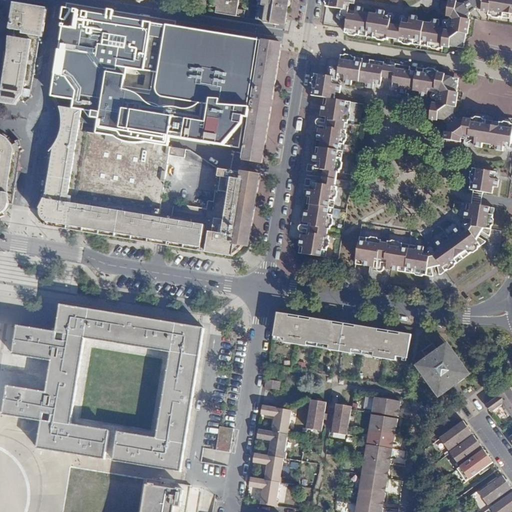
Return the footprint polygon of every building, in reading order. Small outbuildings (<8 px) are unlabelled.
[(217,8),(216,13),(244,18),(245,11),(238,10),(239,0),(211,0),(210,7),(217,8)] [(258,0),(258,8),(261,8),(259,20),(285,24),(286,19),(289,0),(258,0)] [(345,10),(346,4),(354,5),(355,0),(326,0),(325,7),(345,10)] [(488,16),(503,18),(503,14),(511,15),(511,0),(468,0),(469,1),(474,9),(489,12),(488,16)] [(377,10),(376,14),(363,12),(363,8),(356,7),(354,15),(348,14),(345,32),(345,34),(346,34),(359,36),(360,32),(374,34),(373,38),(387,41),(387,39),(400,41),(399,42),(413,45),(414,41),(428,43),(428,47),(435,48),(442,49),(442,46),(455,48),(465,41),(468,23),(469,20),(470,12),(464,4),(441,1),(440,12),(444,16),(451,18),(453,20),(452,29),(449,31),(438,28),(439,21),(432,20),(431,23),(417,21),(418,17),(410,16),(408,24),(402,23),(402,26),(390,24),(391,21),(383,20),(385,11),(377,10)] [(13,3),(5,52),(0,82),(0,93),(1,94),(0,101),(0,102),(16,105),(17,103),(19,100),(20,98),(22,96),(24,94),(33,36),(40,37),(43,37),(48,8),(13,3)] [(171,147),(172,138),(244,150),(262,41),(161,24),(151,23),(95,14),(66,9),(59,51),(55,74),(52,97),(56,97),(74,100),(73,109),(84,110),(88,116),(94,117),(96,119),(100,120),(97,135),(115,137),(117,139),(120,140),(122,141),(125,142),(128,143),(130,144),(133,144),(135,145),(137,145),(139,144),(141,144),(143,144),(145,143),(147,143),(171,147)] [(33,36),(24,94),(28,91),(28,90),(31,91),(40,37),(33,36)] [(281,49),(282,44),(275,43),(262,41),(244,150),(244,152),(264,155),(270,119),(279,64),(281,49)] [(354,62),(355,58),(341,56),(340,56),(340,58),(337,74),(345,76),(343,84),(352,85),(352,81),(365,84),(365,88),(373,89),(374,81),(382,82),(383,78),(393,80),(392,84),(399,85),(398,93),(405,95),(406,90),(420,93),(419,97),(427,98),(429,89),(434,90),(439,91),(441,94),(439,102),(437,104),(430,103),(425,106),(423,117),(445,121),(453,115),(458,86),(452,78),(437,75),(438,72),(423,69),(423,73),(416,72),(409,71),(409,67),(396,65),(395,68),(382,66),(383,63),(369,61),(369,64),(362,63),(354,62)] [(304,247),(303,254),(322,257),(323,250),(328,251),(330,237),(325,236),(327,229),(331,230),(334,214),(329,214),(331,201),(336,202),(338,187),(333,187),(336,172),(340,173),(343,158),(338,158),(340,144),(345,145),(347,130),(343,130),(344,123),(348,124),(351,109),(346,108),(347,102),(335,100),(336,93),(340,94),(341,86),(333,84),(334,78),(314,75),(313,82),(312,89),(316,89),(315,97),(323,98),(328,99),(327,105),(322,104),(321,111),(320,117),(328,118),(327,130),(318,128),(316,140),(321,141),(319,155),(314,154),(312,162),(321,163),(317,191),(308,189),(307,197),(311,198),(309,211),(304,210),(302,223),(312,224),(310,235),(301,234),(299,246),(304,247)] [(20,98),(22,100),(25,103),(27,101),(29,99),(31,97),(33,96),(31,93),(31,91),(28,90),(28,91),(24,94),(22,96),(20,98)] [(56,97),(53,99),(54,101),(56,104),(57,107),(58,111),(59,113),(59,116),(60,119),(60,122),(60,126),(59,129),(59,130),(59,132),(57,136),(55,140),(54,143),(51,146),(49,149),(44,153),(46,156),(53,149),(55,147),(57,144),(58,141),(60,139),(61,135),(62,133),(63,130),(63,127),(63,124),(63,122),(63,120),(63,117),(63,115),(62,113),(62,110),(61,107),(60,105),(59,102),(58,100),(56,97)] [(45,222),(50,223),(55,223),(201,247),(205,225),(172,220),(159,218),(71,203),(72,196),(69,196),(80,132),(84,110),(73,109),(61,107),(62,110),(62,113),(63,115),(63,117),(63,120),(63,122),(63,124),(63,127),(63,130),(62,133),(61,135),(60,139),(58,141),(57,144),(55,147),(53,149),(46,195),(42,204),(41,207),(41,209),(41,212),(41,215),(42,217),(43,219),(43,220),(45,222)] [(485,124),(486,121),(473,119),(472,123),(467,122),(456,120),(448,125),(445,147),(455,149),(461,146),(461,139),(464,137),(475,139),(473,147),(481,148),(482,144),(495,146),(495,150),(502,151),(504,143),(511,144),(511,136),(511,124),(499,123),(499,127),(485,124)] [(97,135),(80,132),(69,196),(72,196),(71,203),(159,218),(170,156),(185,158),(186,150),(171,147),(147,143),(145,143),(143,144),(141,144),(139,144),(137,145),(135,145),(133,144),(130,144),(128,143),(125,142),(122,141),(120,140),(117,139),(115,137),(97,135)] [(3,213),(4,213),(4,212),(6,211),(7,210),(8,208),(8,207),(9,206),(9,204),(10,204),(8,188),(15,150),(12,144),(7,138),(1,134),(0,134),(0,214),(0,215),(1,214),(2,214),(3,213)] [(15,150),(19,163),(21,152),(24,150),(20,144),(20,142),(12,144),(15,150)] [(37,208),(41,209),(41,207),(42,204),(46,195),(53,149),(46,156),(37,208)] [(8,188),(10,204),(13,204),(15,190),(19,163),(15,150),(8,188)] [(243,160),(263,163),(264,155),(244,152),(243,160)] [(209,232),(206,252),(232,256),(238,252),(242,249),(247,242),(250,236),(252,229),(261,176),(219,169),(218,177),(222,178),(219,192),(229,193),(225,220),(215,218),(213,232),(209,232)] [(472,169),(470,183),(474,184),(473,191),(492,194),(493,187),(497,188),(499,180),(490,178),(491,171),(472,169)] [(490,208),(470,205),(469,211),(465,210),(464,218),(473,219),(472,226),(470,230),(464,234),(459,227),(452,232),(454,235),(443,243),(441,240),(434,244),(439,252),(434,256),(429,256),(423,255),(424,247),(416,246),(415,250),(401,248),(402,244),(388,242),(388,243),(381,242),(381,240),(367,238),(366,242),(359,241),(356,260),(363,261),(362,265),(371,266),(374,267),(376,259),(387,261),(386,269),(398,271),(399,267),(413,269),(412,273),(420,274),(432,276),(431,268),(438,266),(440,274),(450,267),(456,262),(454,259),(466,250),(468,254),(480,245),(476,240),(483,228),(490,229),(493,215),(489,214),(490,208)] [(454,235),(452,232),(441,240),(443,243),(454,235)] [(456,262),(468,254),(466,250),(454,259),(456,262)] [(144,436),(119,432),(115,461),(131,463),(149,467),(181,472),(205,328),(163,322),(141,318),(96,311),(76,307),(61,305),(57,332),(18,326),(13,354),(52,361),(49,378),(47,392),(34,390),(8,386),(3,415),(27,418),(42,421),(38,448),(70,454),(72,454),(106,459),(110,430),(96,428),(72,424),(75,406),(79,383),(82,365),(86,340),(100,342),(128,347),(154,351),(170,353),(164,393),(157,438),(144,436)] [(408,359),(410,344),(412,335),(278,313),(274,337),(285,339),(284,343),(307,346),(308,343),(330,346),(329,350),(351,354),(352,350),(374,353),(373,358),(396,361),(397,357),(408,359)] [(449,344),(447,345),(454,355),(456,354),(449,344)] [(454,355),(447,345),(445,347),(452,356),(454,355)] [(452,356),(445,347),(431,357),(422,363),(429,373),(425,375),(432,386),(436,383),(444,393),(466,377),(459,367),(461,365),(454,355),(452,356)] [(429,373),(422,363),(418,366),(425,375),(429,373)] [(470,375),(463,364),(461,365),(469,376),(470,375)] [(469,376),(461,365),(459,367),(466,377),(469,376)] [(282,382),(267,380),(266,388),(281,390),(282,382)] [(440,396),(444,393),(436,383),(432,386),(440,396)] [(511,390),(510,388),(486,406),(489,409),(492,413),(502,405),(511,418),(511,435),(509,437),(511,440),(511,390)] [(310,413),(309,413),(307,429),(322,431),(327,402),(312,400),(310,413)] [(349,406),(337,404),(332,433),(348,436),(353,407),(349,406)] [(263,490),(261,504),(278,507),(279,502),(278,502),(281,483),(282,483),(283,477),(281,477),(284,459),(286,459),(287,454),(285,453),(288,435),(290,436),(291,429),(289,429),(292,410),(263,406),(261,415),(275,417),(273,432),(259,430),(258,439),(271,441),(269,456),(255,453),(254,463),(267,465),(265,480),(251,478),(250,487),(263,490)] [(390,470),(390,466),(391,464),(386,463),(388,456),(392,457),(393,449),(389,449),(390,441),(394,442),(396,434),(391,434),(392,426),(397,427),(398,420),(376,416),(375,423),(370,422),(369,430),(373,431),(372,438),(368,437),(367,445),(371,446),(370,453),(365,452),(364,459),(368,460),(367,467),(363,466),(362,474),(366,475),(365,482),(361,481),(359,489),(364,490),(362,498),(358,497),(357,505),(361,505),(359,511),(355,511),(382,511),(383,509),(379,508),(380,502),(384,502),(386,494),(381,493),(383,486),(387,487),(388,479),(384,478),(385,471),(390,472),(390,470)] [(466,425),(464,422),(440,439),(449,451),(473,434),(471,431),(469,432),(464,426),(466,425)] [(220,425),(217,449),(231,450),(234,426),(220,425)] [(474,435),(451,453),(460,465),(483,448),(481,445),(479,446),(474,440),(477,439),(474,435)] [(484,450),(461,467),(470,479),(493,462),(491,459),(489,460),(485,454),(487,453),(484,450)] [(504,475),(480,492),(489,505),(511,488),(511,487),(510,484),(508,486),(504,480),(506,479),(504,475)] [(182,508),(185,490),(180,489),(180,491),(168,489),(157,487),(157,486),(151,485),(151,490),(149,491),(147,492),(148,495),(150,495),(149,502),(146,503),(145,505),(146,505),(148,507),(147,511),(145,511),(144,511),(175,511),(176,507),(182,508)] [(511,492),(491,508),(493,511),(510,511),(511,511),(511,492)]
